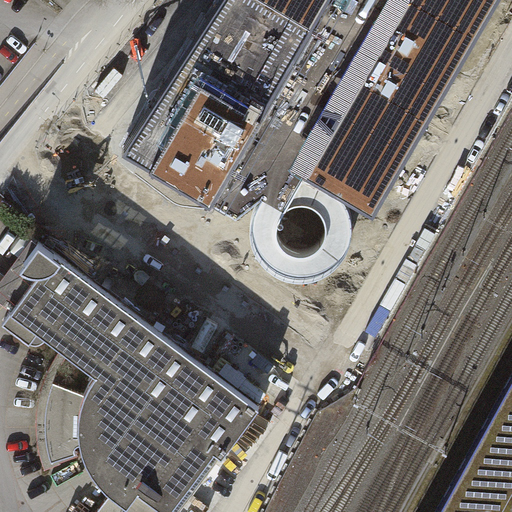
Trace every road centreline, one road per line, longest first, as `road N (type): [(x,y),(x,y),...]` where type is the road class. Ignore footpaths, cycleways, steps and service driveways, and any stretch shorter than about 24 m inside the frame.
road 1 (unknown): [(511,44),(238,511)]
road 2 (unknown): [(63,90),(163,141),(209,176),(224,213),(220,247),(200,260),(183,254),(7,158)]
road 3 (unknown): [(342,0),(305,82),(275,106),(258,108),(108,33)]
